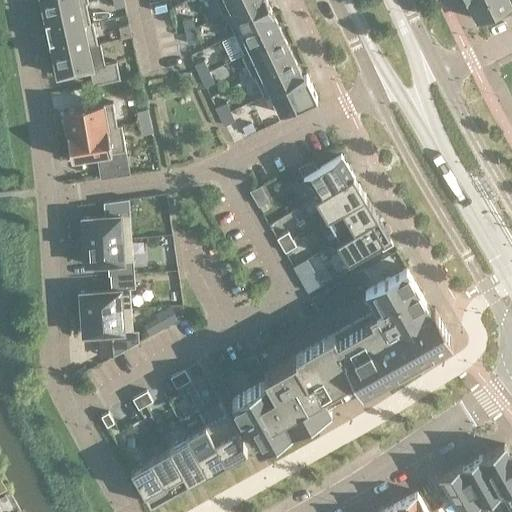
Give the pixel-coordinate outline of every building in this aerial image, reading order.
[(87,0),(41,0),(43,10),(88,0),(87,0)] [(88,0),(43,10),(46,21),(45,21),(47,31),(93,21),(92,21),(90,21),(86,2),(88,1),(88,0)] [(215,0),(222,13),(249,0),(215,0)] [(249,0),(222,13),(223,14),(225,13),(234,33),(273,14),(266,0),(249,0)] [(508,0),(468,0),(478,19),(510,4),(508,0)] [(273,14),(234,33),(244,52),(241,53),(242,54),(283,35),(273,14)] [(193,17),(183,19),(185,31),(195,29),(193,17)] [(93,21),(47,31),(49,41),(50,41),(52,52),(97,43),(93,21)] [(129,24),(119,26),(121,37),(131,35),(129,24)] [(195,29),(185,31),(188,42),(198,40),(195,29)] [(283,35),(242,54),(252,75),(293,55),(283,35)] [(97,43),(52,52),(57,74),(89,67),(93,84),(120,78),(116,60),(104,63),(100,42),(97,43)] [(293,55),(252,75),(252,76),(254,75),(264,94),(307,74),(306,73),(302,75),(293,55)] [(204,59),(195,63),(200,74),(209,70),(204,59)] [(209,70),(200,74),(205,85),(214,81),(209,70)] [(307,74),(264,94),(264,95),(271,92),(280,113),(317,95),(307,74)] [(63,109),(67,134),(107,127),(117,126),(113,101),(63,109)] [(226,101),(215,106),(220,115),(230,110),(226,101)] [(147,108),(137,110),(140,122),(149,120),(147,108)] [(230,110),(220,115),(224,124),(235,119),(230,110)] [(149,120),(140,122),(142,134),(152,131),(149,120)] [(251,122),(243,126),(246,134),(255,130),(251,122)] [(126,150),(122,125),(117,126),(107,127),(67,134),(71,159),(126,150)] [(305,175),(303,175),(315,196),(353,174),(341,153),(317,167),(305,175)] [(313,158),(299,164),(305,175),(317,167),(313,158)] [(353,174),(315,196),(327,217),(365,194),(353,174)] [(260,185),(249,189),(258,205),(268,199),(260,185)] [(340,237),(378,215),(365,194),(327,217),(340,237)] [(82,216),(84,240),(132,236),(129,197),(103,201),(104,214),(82,216)] [(378,215),(336,239),(348,260),(378,242),(388,237),(390,236),(378,215)] [(287,231),(277,237),(281,244),(291,238),(287,231)] [(132,236),(84,240),(85,248),(81,248),(82,261),(86,261),(86,264),(107,262),(108,274),(109,274),(134,272),(132,236)] [(388,237),(378,242),(383,250),(393,244),(388,237)] [(285,252),(295,245),(291,238),(281,244),(285,252)] [(358,383),(362,389),(453,338),(435,306),(430,309),(406,266),(365,289),(376,308),(264,371),(268,377),(232,397),(259,447),(331,406),(328,400),(358,383)] [(364,267),(355,272),(361,282),(370,277),(364,267)] [(131,308),(130,287),(135,287),(134,272),(109,274),(110,288),(80,290),(81,312),(131,308)] [(159,316),(146,323),(152,333),(180,317),(172,304),(157,312),(159,316)] [(81,312),(83,333),(111,331),(113,355),(139,340),(138,329),(133,329),(131,308),(81,312)] [(255,354),(246,359),(252,369),(261,364),(255,354)] [(184,368),(177,372),(183,382),(190,378),(184,368)] [(177,372),(170,376),(176,386),(183,382),(177,372)] [(147,389),(140,393),(145,403),(152,399),(147,389)] [(140,393),(133,397),(138,407),(145,403),(140,393)] [(198,408),(179,419),(187,433),(186,433),(188,436),(208,471),(227,460),(205,422),(198,408)] [(108,411),(101,415),(107,425),(114,421),(108,411)] [(205,422),(227,460),(247,449),(225,411),(205,422)] [(169,446),(189,482),(208,471),(188,436),(169,446)] [(502,492),(501,492),(510,509),(511,507),(511,457),(504,443),(482,456),(481,456),(502,492)] [(169,446),(151,457),(170,492),(189,482),(169,446)] [(480,502),(481,504),(501,492),(502,492),(481,456),(482,456),(482,454),(462,465),(461,466),(481,502),(480,502)] [(151,457),(131,468),(150,503),(170,492),(151,457)] [(452,499),(459,511),(463,511),(480,502),(481,502),(461,466),(462,465),(461,464),(439,476),(448,492),(452,499)] [(429,511),(417,491),(396,503),(401,511),(429,511)] [(442,505),(452,499),(448,492),(438,498),(442,505)] [(401,511),(396,503),(379,511),(401,511)]
